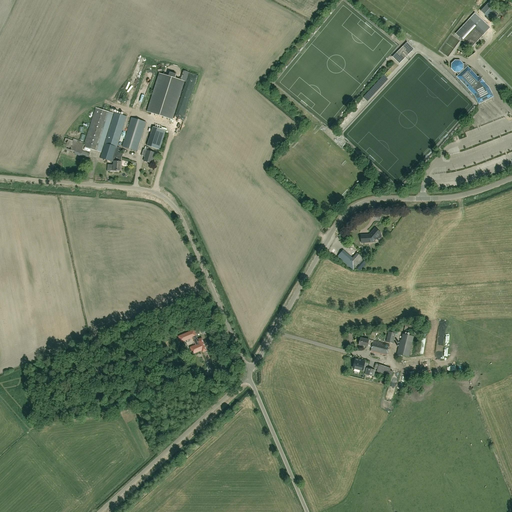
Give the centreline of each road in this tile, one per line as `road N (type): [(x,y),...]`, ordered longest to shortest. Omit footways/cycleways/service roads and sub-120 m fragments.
road 1 (unclassified): [(248,374),(181,217),(161,195),(0,176)]
road 2 (unclassified): [(248,374),(346,212),(377,199),(464,195),(511,178)]
road 3 (unclassified): [(99,511),(248,374)]
road 4 (unclassified): [(306,511),(248,374)]
